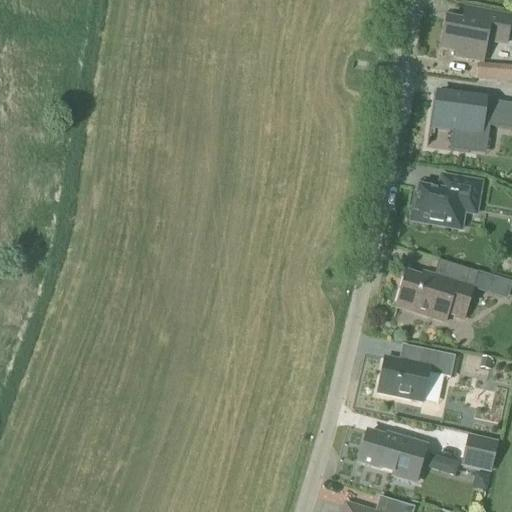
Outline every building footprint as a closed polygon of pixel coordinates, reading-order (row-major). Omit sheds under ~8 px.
[(506,49),(511,18),(476,11),(473,27),(443,21),(438,50),(452,53),(451,58),(479,63),(483,45),(506,49)] [(423,33),(423,13),(413,13),(413,33),(423,33)] [(447,155),(466,158),(466,155),(474,157),(478,129),(487,130),(486,132),(511,135),(511,134),(511,110),(431,98),(426,132),(450,136),(447,155)] [(478,187),(438,181),(437,195),(416,193),(415,202),(412,201),(408,226),(457,235),(461,217),(473,219),(478,187)] [(476,275),(437,263),(432,279),(430,278),(429,281),(423,284),(405,279),(396,307),(413,312),(416,316),(425,319),(429,317),(432,321),(443,325),(446,315),(454,318),(453,320),(462,323),(471,292),(505,303),(511,286),(476,275)] [(449,381),(454,359),(422,353),(419,368),(383,361),(376,396),(421,406),(427,376),(449,381)] [(393,444),(366,436),(360,457),(362,458),(359,467),(392,477),(396,461),(419,468),(424,450),(394,441),(393,444)] [(488,474),(495,447),(467,441),(461,468),(488,474)] [(412,511),(413,511),(378,500),(374,511),(355,511),(344,508),(343,511),(412,511)]
